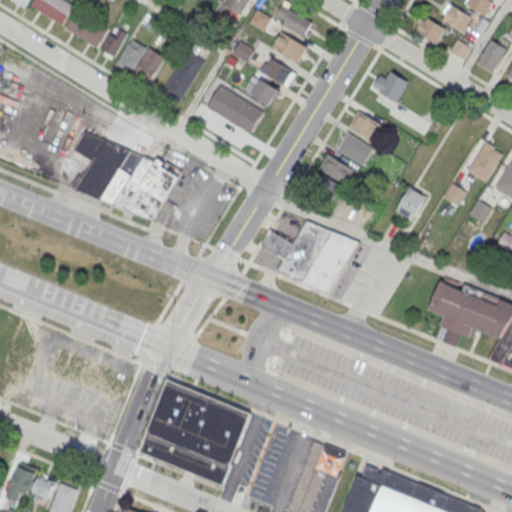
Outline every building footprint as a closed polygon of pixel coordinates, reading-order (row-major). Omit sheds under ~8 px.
[(12,0),(25,8),(29,0),(12,0)] [(33,0),(30,5),(61,24),(73,5),(65,0),(33,0)] [(225,0),(224,2),(240,12),(247,0),(225,0)] [(467,0),(473,16),(492,9),(488,0),(467,0)] [(304,36),(313,23),(284,4),(275,17),(304,36)] [(474,18),(450,5),(441,22),(465,35),(474,18)] [(272,18),(258,8),(249,22),(263,32),(272,18)] [(95,48),(107,30),(77,9),(64,27),(95,48)] [(446,30),(424,16),(415,32),(437,45),(446,30)] [(114,59),(127,33),(113,26),(100,52),(114,59)] [(272,46),(300,62),(309,47),(281,31),(272,46)] [(457,36),(449,48),(463,57),(470,44),(457,36)] [(151,82),(165,56),(148,47),(131,38),(117,64),(151,82)] [(491,38),(477,62),(493,72),(507,48),(491,38)] [(247,62),(255,49),(240,40),(233,53),(247,62)] [(205,60),(188,49),(161,94),(177,105),(205,60)] [(297,72),(267,55),(259,70),(288,87),(297,72)] [(407,79),(390,68),(386,76),(380,73),(373,84),(379,88),(378,89),(395,99),(407,79)] [(280,91),(261,78),(250,95),(270,107),(280,91)] [(380,123),(358,110),(349,125),(370,138),(380,123)] [(73,149),(92,160),(75,188),(151,220),(182,171),(166,160),(165,162),(158,158),(156,160),(131,150),(85,131),(73,149)] [(373,147),(346,132),(338,147),(365,161),(373,147)] [(468,170),(486,140),(495,146),(494,147),(503,153),(486,182),(468,170)] [(354,169),(329,154),(305,193),(328,207),(342,186),(343,187),(354,169)] [(511,159),(495,186),(511,197),(511,159)] [(451,181),(443,194),(458,203),(466,190),(451,181)] [(395,211),(413,221),(427,195),(409,186),(395,211)] [(478,197),(469,211),(484,220),(492,206),(478,197)] [(358,236),(329,289),(277,265),(283,254),(260,240),(271,224),(293,238),(307,215),(358,236)] [(511,234),(504,230),(496,244),(510,253),(511,249),(511,234)] [(428,308),(441,280),(444,275),(511,303),(511,317),(500,336),(478,329),(474,338),(462,334),(458,344),(436,336),(444,315),(428,308)] [(4,363),(26,372),(43,326),(22,318),(4,363)] [(511,320),(511,367),(487,357),(511,320)] [(49,369),(124,398),(131,379),(56,350),(49,369)] [(140,447),(169,376),(252,409),(225,481),(140,447)] [(326,472),(309,511),(289,511),(287,511),(315,442),(334,450),(333,453),(324,449),(316,468),(326,472)] [(344,457),(333,453),(324,449),(316,468),(326,472),(336,476),(344,457)] [(36,471),(20,465),(11,486),(27,493),(36,471)] [(341,511),(358,473),(361,475),(365,466),(381,472),(383,468),(482,508),(484,511),(341,511)] [(55,481),(39,474),(32,491),(48,498),(55,481)] [(60,482),(48,511),(68,511),(78,489),(60,482)] [(119,511),(123,502),(147,511),(119,511)]
